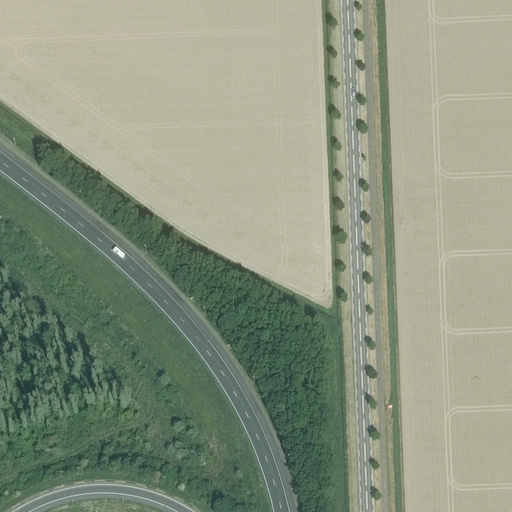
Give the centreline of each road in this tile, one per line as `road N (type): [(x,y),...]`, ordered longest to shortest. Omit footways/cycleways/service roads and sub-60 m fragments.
road 1 (tertiary): [(365,511),(346,0)]
road 2 (motorway): [(280,511),(242,406),(196,338),(133,270),(0,161)]
road 3 (motorway): [(20,511),(90,489),(139,493),(184,511)]
